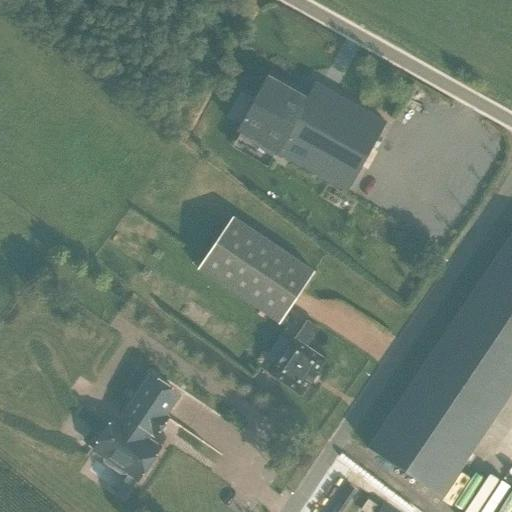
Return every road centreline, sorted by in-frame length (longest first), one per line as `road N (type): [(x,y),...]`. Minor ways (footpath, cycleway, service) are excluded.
road 1 (unclassified): [(290,511),(511,183)]
road 2 (tertiary): [(511,123),(291,0)]
